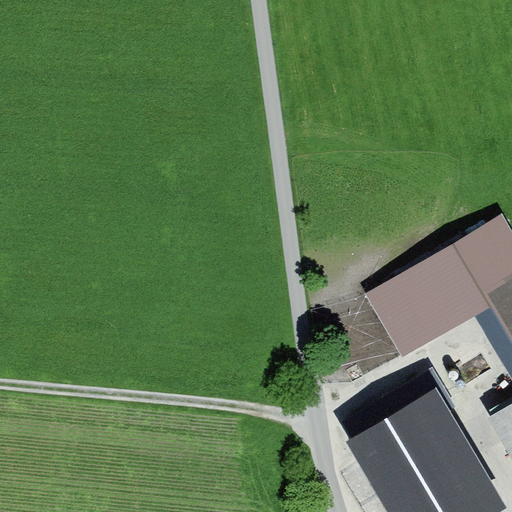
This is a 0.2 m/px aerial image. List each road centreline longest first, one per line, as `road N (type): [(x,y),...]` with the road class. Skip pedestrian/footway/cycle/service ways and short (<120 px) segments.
road 1 (track): [(269,0),(312,423),(342,511)]
road 2 (track): [(312,423),(0,390)]
